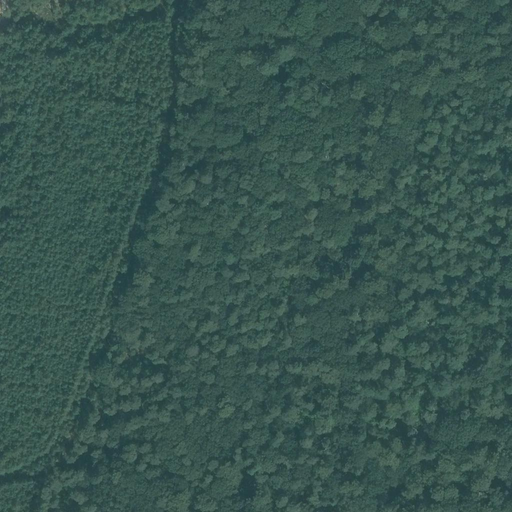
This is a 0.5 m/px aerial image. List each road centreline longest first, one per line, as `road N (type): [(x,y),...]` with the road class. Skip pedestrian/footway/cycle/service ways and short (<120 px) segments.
road 1 (track): [(63,454),(141,234),(172,81),(178,0)]
road 2 (track): [(173,28),(149,13),(99,28),(28,18)]
